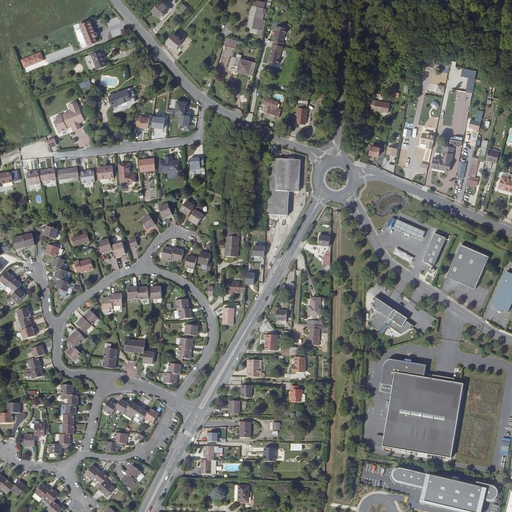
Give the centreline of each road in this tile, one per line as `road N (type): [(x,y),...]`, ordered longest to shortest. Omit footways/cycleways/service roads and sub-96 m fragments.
road 1 (tertiary): [(197,414),(313,210)]
road 2 (residential): [(52,160),(191,144),(202,99)]
road 3 (unclassified): [(176,400),(210,349),(213,325),(183,282),(140,267)]
road 4 (unknown): [(449,345),(507,367),(495,470)]
road 5 (unknown): [(449,345),(385,354),(379,443)]
road 6 (tertiary): [(511,233),(377,175)]
road 7 (tertiary): [(352,0),(339,133)]
road 8 (unclassified): [(115,0),(202,99)]
road 9 (unclassified): [(83,455),(130,457),(149,447),(176,400)]
